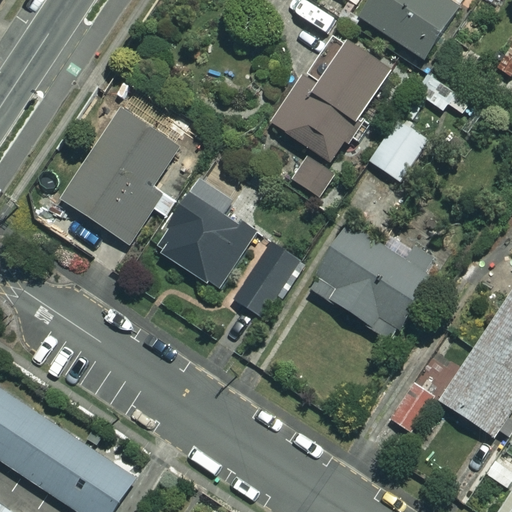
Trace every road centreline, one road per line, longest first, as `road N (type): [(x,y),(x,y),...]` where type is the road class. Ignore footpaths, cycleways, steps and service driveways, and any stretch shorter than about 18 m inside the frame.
road 1 (residential): [(0,273),(357,511)]
road 2 (residential): [(0,106),(70,0)]
